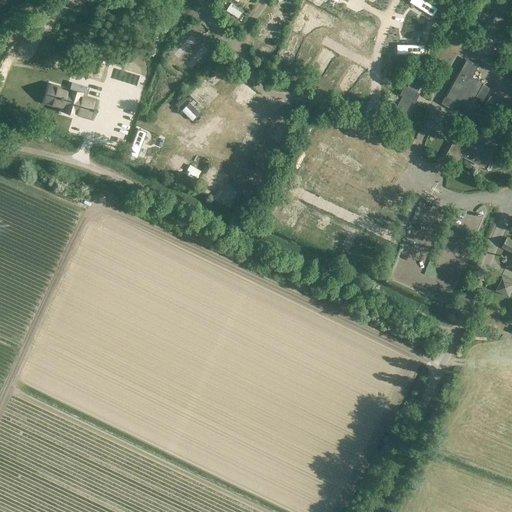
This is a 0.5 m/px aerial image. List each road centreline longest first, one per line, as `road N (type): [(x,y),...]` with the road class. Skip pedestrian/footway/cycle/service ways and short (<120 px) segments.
road 1 (track): [(453,339),(122,178),(0,143)]
road 2 (unclassified): [(365,511),(511,202)]
road 3 (track): [(0,398),(110,174)]
